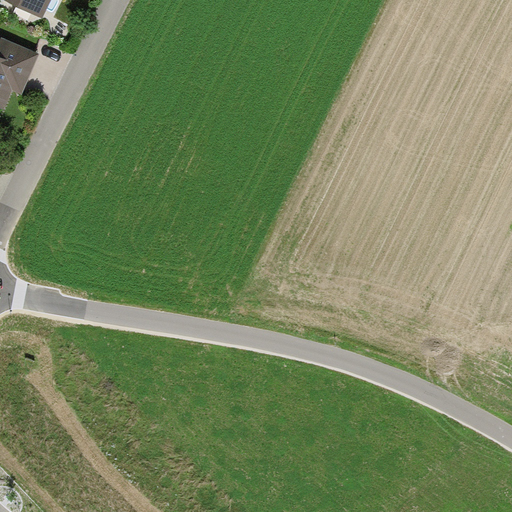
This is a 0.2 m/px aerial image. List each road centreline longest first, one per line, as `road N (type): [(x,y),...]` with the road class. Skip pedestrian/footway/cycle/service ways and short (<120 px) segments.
road 1 (residential): [(511,438),(385,375),(276,343),(0,290)]
road 2 (residential): [(0,232),(116,0)]
